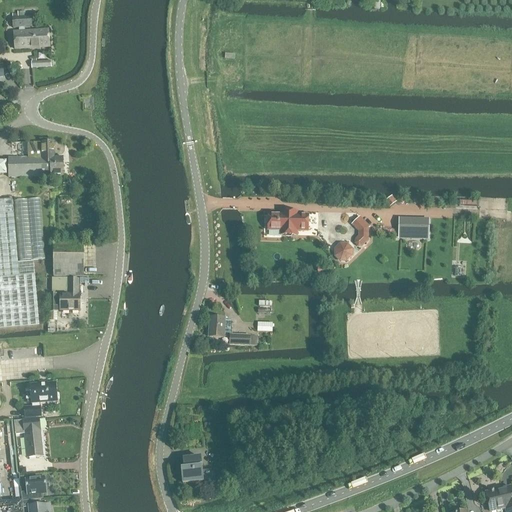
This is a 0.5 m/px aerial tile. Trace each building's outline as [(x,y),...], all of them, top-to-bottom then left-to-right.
[(15,50),(50,47),(49,30),(25,32),(24,28),(32,27),(31,17),(18,18),(18,14),(12,15),(13,29),(19,28),(19,32),(14,33),(15,50)] [(8,178),(63,176),(63,158),(54,158),(54,143),(28,143),(28,156),(24,156),(24,158),(8,159),(8,178)] [(18,263),(12,202),(12,200),(0,200),(0,329),(39,327),(34,262),(18,263)] [(308,231),(308,216),(296,216),(297,212),(281,212),(281,215),(268,215),(268,230),(281,230),(281,236),(296,236),(296,231),(308,231)] [(355,238),(362,246),(371,238),(366,233),(372,227),(361,215),(352,223),(361,233),(355,238)] [(430,238),(430,218),(400,217),(400,238),(430,238)] [(54,278),(78,277),(84,277),(83,243),(53,244),(54,278)] [(340,244),(339,258),(353,258),(354,244),(340,244)] [(80,312),(80,296),(78,296),(79,280),(68,280),(68,296),(60,296),(60,312),(80,312)] [(224,321),(224,319),(210,318),(209,338),(223,339),(223,334),(230,335),(231,322),(224,321)] [(257,324),(257,333),(272,334),(272,325),(257,324)] [(229,345),(249,347),(250,337),(230,335),(229,345)] [(56,399),(58,399),(57,394),(56,394),(55,384),(30,386),(32,403),(33,408),(24,409),(25,417),(41,416),(40,408),(39,408),(39,403),(57,401),(56,399)] [(43,457),(40,431),(39,419),(22,420),(23,421),(14,422),(15,435),(25,434),(27,458),(43,457)] [(183,460),(184,470),(181,471),(182,484),(202,482),(202,481),(214,480),(213,470),(202,471),(200,458),(183,460)] [(47,494),(45,478),(25,480),(26,492),(21,493),(22,501),(22,502),(41,500),(41,495),(47,494)] [(505,511),(511,511),(511,494),(511,488),(486,494),(489,511),(491,511),(505,509),(505,511)] [(23,511),(22,502),(8,503),(0,503),(0,511),(23,511)]
